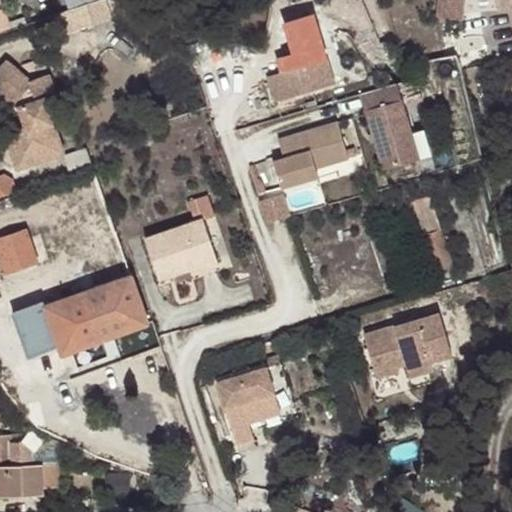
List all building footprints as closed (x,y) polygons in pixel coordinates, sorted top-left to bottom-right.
[(441,0),(440,15),(462,17),(463,0),(441,0)] [(511,0),(494,0),(496,16),(511,14),(511,0)] [(334,88),(322,48),(283,60),(287,74),(268,80),(276,106),(334,88)] [(7,133),(19,169),(66,152),(51,112),(61,108),(49,74),(30,80),(6,62),(0,69),(0,91),(4,95),(20,108),(26,106),(31,119),(27,126),(7,133)] [(362,97),(385,173),(421,162),(414,136),(398,87),(362,97)] [(26,106),(20,108),(27,126),(31,119),(26,106)] [(350,163),(340,126),(280,143),(285,161),(273,164),(281,192),(318,181),(315,173),(350,163)] [(414,136),(421,162),(433,158),(425,133),(414,136)] [(318,181),(353,172),(350,163),(315,173),(318,181)] [(11,171),(0,175),(0,195),(1,197),(19,189),(11,171)] [(194,222),(144,239),(159,281),(190,270),(191,275),(217,266),(202,221),(214,216),(207,197),(187,203),(194,222)] [(451,266),(435,215),(422,219),(439,270),(451,266)] [(0,251),(8,274),(39,263),(28,231),(0,241),(0,251)] [(20,315),(53,303),(39,263),(8,274),(8,280),(20,315)] [(151,321),(134,274),(53,303),(20,315),(36,362),(151,321)] [(462,355),(458,343),(450,319),(448,311),(373,334),(386,378),(408,371),(405,362),(414,360),(417,368),(419,376),(443,370),(440,362),(462,355)] [(450,319),(458,343),(466,341),(458,317),(450,319)] [(408,371),(417,368),(414,360),(405,362),(408,371)] [(266,409),(268,417),(289,411),(274,364),(225,380),(245,444),(262,439),(257,420),(254,412),(266,409)] [(257,420),(268,417),(266,409),(254,412),(257,420)] [(0,464),(12,464),(11,442),(11,433),(0,433),(0,464)] [(20,442),(11,442),(12,464),(34,463),(33,453),(20,442)] [(61,462),(44,463),(45,485),(62,485),(61,462)] [(45,485),(44,463),(34,463),(12,464),(0,464),(0,496),(45,494),(45,485)]
